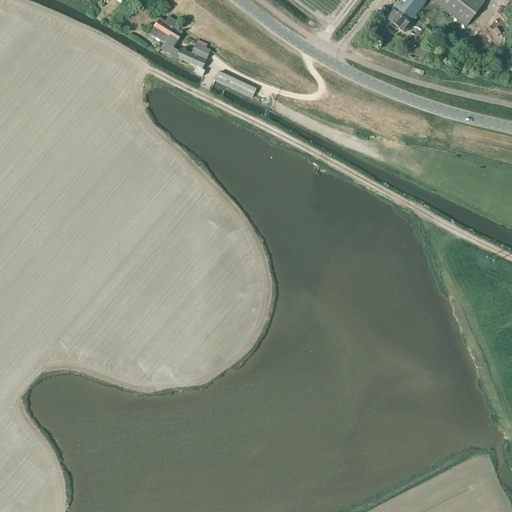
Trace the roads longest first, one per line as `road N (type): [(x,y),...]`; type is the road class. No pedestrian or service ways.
road 1 (tertiary): [(511,128),(376,86),(239,0)]
road 2 (track): [(245,117),(511,255)]
